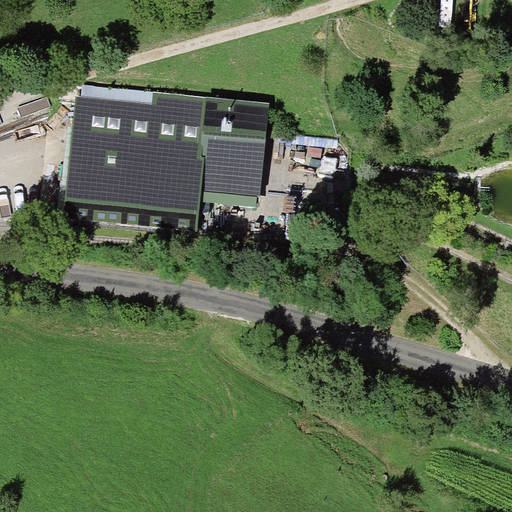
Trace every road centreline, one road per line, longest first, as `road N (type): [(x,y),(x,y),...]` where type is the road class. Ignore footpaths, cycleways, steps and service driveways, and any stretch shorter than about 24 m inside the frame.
road 1 (unclassified): [(0,264),(255,309),(511,389)]
road 2 (track): [(67,82),(363,0)]
road 3 (track): [(212,300),(217,340),(241,366),(378,453)]
